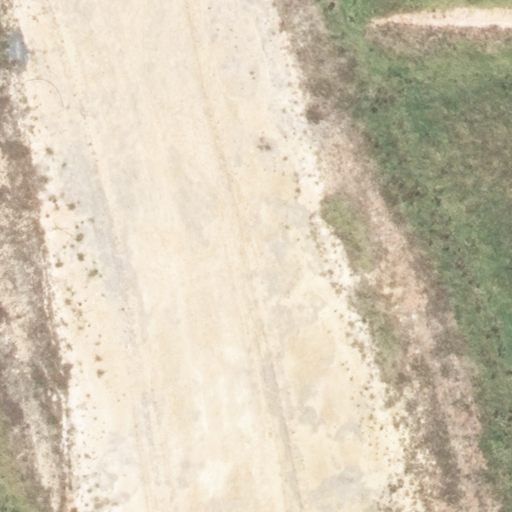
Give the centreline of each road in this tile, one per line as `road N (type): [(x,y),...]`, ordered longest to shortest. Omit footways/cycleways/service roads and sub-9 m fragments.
road 1 (tertiary): [(167,0),(245,244),(287,511)]
road 2 (tertiary): [(132,511),(97,280),(17,0)]
